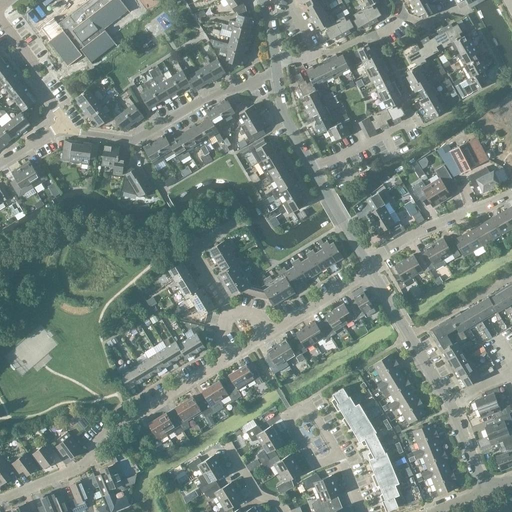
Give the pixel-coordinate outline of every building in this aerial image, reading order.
[(54,18),(38,30),(39,30),(40,29),(49,41),(48,42),(48,43),(50,42),(68,65),(67,67),(84,54),(85,56),(92,65),(93,65),(92,63),(115,45),(116,46),(117,46),(111,38),(104,29),(128,11),(129,12),(130,12),(120,0),(87,0),(85,2),(82,4),(79,5),(81,7),(59,25),(54,19),(54,18)] [(214,9),(208,0),(202,4),(208,13),(214,9)] [(228,0),(227,1),(232,9),(235,14),(236,13),(246,7),(242,2),(245,0),(228,0)] [(326,6),(322,0),(320,0),(308,7),(310,11),(308,12),(312,20),(325,12),(323,8),(326,6)] [(412,0),(413,1),(410,2),(414,10),(428,2),(426,0),(412,0)] [(430,7),(428,2),(414,10),(418,17),(421,15),(424,20),(437,12),(433,5),(430,7)] [(371,6),(371,5),(362,10),(371,25),(378,21),(376,18),(381,15),(377,8),(374,9),(372,6),(372,5),(371,6)] [(229,20),(228,25),(250,30),(251,27),(253,27),(254,20),(248,18),(246,7),(236,13),(238,15),(236,22),(229,20)] [(371,25),(362,10),(354,15),(357,19),(353,21),(358,29),(363,26),(364,29),(371,25)] [(328,17),(325,12),(312,20),(316,27),(319,26),(322,30),(326,27),(335,22),(331,16),(328,17)] [(344,16),(335,22),(344,37),(351,33),(349,30),(354,27),(349,19),(347,21),(344,16)] [(344,37),(335,22),(326,27),(329,31),(326,33),(331,41),(335,38),(337,41),(344,37)] [(451,25),(444,29),(452,43),(462,39),(461,38),(459,34),(462,32),(461,31),(466,29),(462,22),(452,28),(451,25)] [(228,25),(227,31),(233,32),(232,34),(231,38),(246,42),(247,38),(248,38),(250,31),(250,30),(228,25)] [(439,35),(434,38),(439,45),(441,44),(444,49),(451,45),(452,43),(444,29),(437,33),(439,35)] [(462,39),(451,45),(454,51),(458,49),(460,54),(474,46),(469,39),(467,40),(464,36),(461,38),(462,39)] [(215,40),(210,40),(213,47),(221,49),(221,48),(228,50),(229,50),(244,54),(246,46),(245,45),(246,42),(231,38),(230,44),(215,40)] [(424,47),(420,50),(425,59),(438,51),(436,47),(439,45),(434,38),(430,40),(428,38),(421,42),(424,47)] [(346,52),(354,50),(352,43),(344,45),(346,52)] [(360,58),(363,63),(377,55),(373,48),(370,50),(367,45),(354,52),(358,60),(360,58)] [(478,54),(474,46),(460,54),(463,59),(460,61),(464,67),(478,59),(476,55),(478,54)] [(415,63),(417,66),(417,67),(421,64),(422,65),(427,62),(425,59),(420,50),(418,47),(411,51),(413,54),(408,56),(413,64),(415,63)] [(221,49),(220,53),(228,55),(226,62),(236,64),(242,66),(244,58),(243,58),(244,54),(229,50),(228,50),(221,48),(221,49)] [(440,52),(443,58),(448,56),(445,50),(440,52)] [(337,55),(329,59),(338,77),(342,75),(342,74),(349,70),(342,56),(338,58),(337,55)] [(379,60),(377,55),(363,63),(367,71),(370,69),(372,73),(386,66),(382,59),(379,60)] [(208,56),(204,59),(216,80),(222,76),(222,75),(226,72),(218,59),(211,64),(209,61),(210,60),(208,56)] [(216,80),(204,59),(199,61),(201,66),(203,65),(204,68),(197,72),(205,85),(208,83),(209,84),(216,80)] [(338,77),(329,59),(322,62),(323,65),(318,68),(326,82),(333,78),(334,79),(338,77)] [(480,63),(478,59),(464,67),(468,74),(470,79),(473,77),(483,71),(484,71),(487,69),(483,62),(480,63)] [(6,64),(0,68),(0,80),(2,83),(13,74),(11,71),(12,70),(7,63),(6,64)] [(179,73),(172,77),(180,90),(184,88),(184,89),(191,85),(183,71),(179,64),(174,67),(176,71),(178,71),(179,73)] [(417,67),(417,66),(407,72),(410,76),(407,78),(412,86),(425,78),(422,74),(426,72),(422,65),(421,64),(417,67)] [(389,73),(386,66),(372,73),(374,77),(371,78),(375,86),(389,79),(386,74),(389,73)] [(304,71),(310,83),(312,85),(315,91),(317,91),(320,89),(318,86),(326,82),(318,68),(314,70),(312,67),(304,71)] [(183,71),(191,85),(195,92),(202,88),(201,87),(205,85),(197,72),(190,76),(189,73),(190,73),(188,68),(183,71)] [(470,79),(469,79),(459,85),(455,87),(459,94),(463,91),(462,89),(470,84),(474,92),(487,84),(484,79),(487,78),(484,71),(483,71),(473,77),(470,79)] [(13,74),(2,83),(0,84),(0,91),(3,89),(2,88),(4,86),(9,92),(20,83),(18,80),(19,80),(14,73),(13,74)] [(301,99),(304,98),(315,92),(315,91),(312,85),(310,83),(305,85),(300,73),(293,76),(298,86),(300,90),(297,92),(301,99)] [(162,74),(158,76),(170,97),(177,93),(176,92),(180,90),(172,77),(165,81),(164,79),(165,78),(162,74)] [(170,97),(158,76),(153,79),(156,83),(157,82),(159,85),(152,89),(159,102),(163,100),(164,101),(170,97)] [(266,89),(272,87),(269,78),(262,80),(266,89)] [(427,83),(425,78),(412,86),(416,93),(418,91),(421,96),(435,88),(431,81),(427,83)] [(391,84),(389,79),(375,86),(379,94),(382,93),(384,97),(398,89),(394,82),(391,84)] [(156,104),(159,102),(152,89),(145,93),(143,91),(144,90),(142,86),(141,86),(138,81),(134,83),(137,88),(150,110),(157,105),(156,104)] [(10,107),(16,102),(28,93),(29,92),(25,86),(23,87),(20,83),(9,92),(14,99),(12,100),(11,99),(6,103),(10,107)] [(420,101),(424,109),(443,98),(440,92),(438,94),(435,88),(421,96),(423,100),(420,101)] [(77,103),(82,109),(102,94),(99,90),(95,93),(96,94),(94,96),(88,89),(76,98),(79,102),(77,103)] [(401,96),(398,89),(384,97),(386,101),(383,102),(386,109),(387,110),(396,105),(397,105),(401,103),(398,98),(401,96)] [(317,91),(315,91),(315,92),(304,98),(306,101),(303,103),(307,111),(321,104),(318,99),(321,98),(317,91)] [(28,93),(16,102),(23,111),(25,110),(34,111),(35,106),(33,104),(35,103),(28,93)] [(105,98),(102,94),(82,109),(87,115),(88,114),(90,118),(103,109),(98,102),(100,100),(101,101),(105,98)] [(131,107),(125,112),(134,124),(137,121),(138,122),(144,118),(129,98),(125,101),(128,105),(129,105),(131,107)] [(446,102),(443,98),(424,109),(429,116),(431,114),(434,118),(447,111),(443,104),(446,102)] [(217,106),(224,119),(235,112),(237,113),(239,105),(232,103),(230,104),(227,99),(220,103),(220,104),(217,106)] [(289,104),(292,109),(298,107),(296,101),(289,104)] [(322,106),(321,104),(307,111),(311,118),(314,117),(316,121),(329,115),(330,114),(325,104),(322,106)] [(246,124),(259,117),(257,113),(258,113),(254,105),(248,109),(247,107),(239,105),(237,113),(239,113),(246,124)] [(387,110),(386,109),(381,112),(386,121),(387,121),(392,118),(395,125),(402,121),(401,118),(406,115),(401,107),(399,109),(397,105),(396,105),(387,110)] [(224,119),(217,106),(214,108),(213,107),(206,111),(210,118),(214,125),(224,119)] [(110,118),(103,109),(90,118),(93,121),(92,122),(97,128),(102,124),(103,126),(109,127),(111,125),(113,119),(110,118)] [(0,110),(0,112),(3,116),(2,117),(5,121),(6,120),(8,122),(2,128),(11,140),(15,138),(15,139),(22,134),(21,133),(11,121),(12,120),(6,114),(4,111),(0,110)] [(134,124),(125,112),(115,119),(113,119),(111,125),(113,127),(119,128),(120,127),(124,132),(128,130),(131,127),(130,126),(134,124)] [(386,121),(381,112),(372,117),(374,121),(372,122),(377,130),(381,128),(383,131),(390,127),(387,121),(386,121)] [(29,124),(33,120),(34,115),(22,114),(21,113),(12,120),(11,121),(21,133),(30,126),(29,124)] [(333,128),(333,127),(330,123),(333,122),(329,115),(316,121),(318,125),(315,127),(319,135),(327,131),(327,130),(333,128)] [(246,124),(241,127),(250,143),(265,134),(262,129),(266,126),(262,119),(261,120),(259,117),(246,124)] [(204,124),(200,126),(208,138),(213,135),(218,143),(224,140),(214,125),(210,118),(203,122),(204,124)] [(359,123),(362,129),(372,123),(369,118),(359,123)] [(327,130),(327,131),(331,137),(334,136),(336,141),(350,134),(346,126),(344,127),(342,125),(350,121),(349,119),(341,122),(341,123),(333,127),(333,128),(327,130)] [(375,129),(372,123),(362,129),(364,134),(375,129)] [(208,138),(200,126),(197,128),(196,126),(189,130),(200,148),(210,142),(208,138)] [(0,144),(3,149),(9,144),(8,143),(11,140),(2,128),(0,128),(0,144)] [(378,135),(375,129),(364,134),(367,140),(378,135)] [(200,148),(189,130),(183,134),(183,135),(180,138),(188,150),(193,147),(195,151),(200,148)] [(507,146),(497,152),(503,162),(511,157),(511,132),(503,137),(507,146)] [(168,142),(169,142),(164,135),(158,139),(159,140),(155,142),(165,160),(175,154),(172,149),(173,149),(168,142)] [(181,154),(188,150),(180,138),(176,140),(175,138),(169,142),(168,142),(173,149),(172,149),(175,154),(179,160),(183,157),(181,154)] [(249,148),(258,163),(275,153),(273,149),(274,148),(270,142),(267,144),(263,139),(249,148)] [(65,140),(62,160),(70,161),(73,164),(77,164),(81,163),(81,164),(89,165),(89,159),(95,160),(97,145),(84,143),(83,146),(81,145),(81,142),(65,140)] [(143,147),(154,166),(165,160),(155,142),(151,144),(150,143),(143,147)] [(479,164),(468,142),(450,151),(447,146),(437,151),(453,177),(460,173),(461,174),(479,164)] [(122,176),(124,161),(118,160),(119,148),(105,146),(102,166),(115,168),(114,174),(122,176)] [(209,153),(205,156),(209,163),(213,160),(209,153)] [(278,157),(275,153),(258,163),(265,173),(283,162),(279,156),(278,157)] [(209,163),(205,156),(201,158),(205,165),(209,163)] [(30,162),(21,168),(34,189),(48,180),(40,167),(35,170),(30,162)] [(287,169),(283,162),(265,173),(271,184),(275,181),(288,173),(286,170),(287,169)] [(188,166),(184,168),(188,175),(192,173),(188,166)] [(440,178),(431,184),(441,201),(443,200),(445,200),(451,197),(450,195),(444,184),(452,179),(444,166),(435,171),(440,178)] [(500,184),(493,171),(489,173),(486,167),(468,177),(470,180),(474,188),(479,186),(483,193),(500,184)] [(17,181),(12,185),(20,198),(25,194),(34,189),(21,168),(12,173),(17,181)] [(188,175),(184,168),(180,171),(184,178),(188,175)] [(129,169),(128,173),(123,192),(138,196),(139,198),(140,197),(145,198),(147,193),(152,190),(143,176),(141,177),(137,169),(134,171),(129,169)] [(164,175),(168,182),(178,177),(175,170),(164,175)] [(249,177),(251,181),(258,177),(256,173),(249,177)] [(275,181),(278,187),(270,191),(273,196),(295,183),(291,177),(290,177),(288,173),(275,181)] [(439,202),(441,201),(431,184),(425,187),(422,181),(412,187),(419,199),(425,196),(432,206),(433,207),(439,204),(439,202)] [(299,189),(295,183),(273,196),(275,200),(283,195),(287,202),(300,194),(298,190),(299,189)] [(0,204),(10,198),(4,188),(0,190),(0,204)] [(373,211),(367,214),(373,224),(389,214),(394,211),(389,202),(385,196),(382,190),(371,197),(375,203),(378,208),(373,211)] [(302,197),(300,194),(287,202),(283,204),(289,215),(294,212),(308,204),(304,197),(302,197)] [(412,211),(420,205),(412,195),(404,201),(412,211)] [(9,207),(15,216),(17,215),(12,205),(9,207)] [(273,218),(281,214),(277,208),(270,212),(273,218)] [(511,228),(511,210),(510,208),(501,213),(510,229),(511,228)] [(301,220),(307,217),(303,211),(297,215),(301,220)] [(389,214),(373,224),(379,233),(388,228),(391,233),(402,227),(399,222),(400,221),(394,211),(389,214)] [(510,229),(501,213),(491,218),(501,235),(510,229)] [(501,235),(491,218),(482,224),(492,240),(501,235)] [(492,240),(482,224),(473,229),(482,246),(492,240)] [(482,246),(473,229),(463,235),(473,251),(482,246)] [(473,251),(463,235),(454,240),(463,257),(473,251)] [(443,260),(452,254),(443,238),(433,244),(443,260)] [(209,250),(213,257),(232,246),(230,242),(227,245),(224,241),(209,250)] [(327,242),(324,244),(336,263),(343,258),(333,243),(330,245),(327,242)] [(336,263),(324,244),(320,246),(322,250),(319,252),(328,267),(336,263)] [(445,265),(443,260),(433,244),(424,249),(426,253),(421,256),(429,270),(435,267),(436,270),(445,265)] [(235,250),(232,246),(213,257),(218,265),(233,255),(231,252),(235,250)] [(313,250),(310,252),(321,271),(328,267),(319,252),(315,254),(313,250)] [(321,271),(310,252),(306,255),(308,258),(305,260),(314,276),(321,271)] [(235,259),(233,255),(218,265),(222,272),(241,260),(239,257),(235,259)] [(414,255),(404,261),(413,277),(422,271),(424,274),(429,270),(421,256),(416,259),(414,255)] [(299,259),(295,261),(307,280),(314,276),(305,260),(301,263),(299,259)] [(243,264),(241,260),(222,272),(219,274),(223,281),(242,270),(240,266),(243,264)] [(307,280),(295,261),(291,263),(294,267),(290,269),(300,285),(307,280)] [(413,277),(404,261),(394,266),(403,282),(404,282),(413,277)] [(168,271),(174,280),(188,272),(182,262),(168,271)] [(284,268),(281,270),(293,289),(300,285),(290,269),(287,271),(284,268)] [(244,273),(242,270),(223,281),(228,289),(250,275),(248,271),(244,273)] [(295,292),(293,289),(281,270),(277,272),(279,276),(276,278),(287,297),(295,292)] [(194,281),(188,272),(174,280),(180,289),(194,281)] [(252,278),(250,275),(228,289),(232,296),(238,292),(254,296),(255,288),(253,288),(248,281),(252,278)] [(270,276),(266,279),(280,301),(287,297),(276,278),(272,280),(270,276)] [(280,301),(266,279),(263,281),(265,285),(258,289),(255,288),(254,296),(269,300),(273,306),(280,301)] [(199,290),(194,281),(180,289),(186,299),(189,297),(199,290)] [(511,303),(511,294),(507,286),(497,292),(510,314),(511,312),(511,308),(510,305),(511,303)] [(202,288),(199,290),(189,297),(195,306),(208,297),(202,288)] [(356,302),(351,305),(357,315),(360,319),(364,316),(366,318),(375,312),(363,292),(354,298),(356,302)] [(510,314),(497,292),(488,297),(497,312),(503,309),(507,315),(510,314)] [(214,307),(208,297),(195,306),(200,315),(214,307)] [(497,312),(488,297),(479,303),(488,318),(494,314),(498,321),(501,319),(497,312)] [(488,318),(479,303),(469,309),(483,330),(486,328),(482,321),(488,318)] [(360,319),(357,315),(351,305),(346,308),(344,304),(334,310),(344,325),(353,320),(354,322),(360,319)] [(469,309),(461,314),(460,314),(468,327),(469,329),(475,325),(480,332),(483,330),(469,309)] [(154,319),(159,316),(156,310),(151,313),(154,319)] [(327,320),(322,323),(331,337),(336,333),(335,331),(344,325),(334,310),(325,316),(327,320)] [(460,312),(450,318),(456,329),(459,333),(462,331),(468,327),(460,314),(461,314),(460,312)] [(142,317),(131,322),(133,327),(144,322),(142,317)] [(456,329),(450,318),(440,324),(446,333),(447,335),(453,344),(457,342),(461,340),(460,338),(461,337),(462,337),(466,338),(467,338),(462,331),(459,333),(456,329)] [(315,322),(305,328),(315,343),(324,338),(325,340),(331,337),(322,323),(317,326),(315,322)] [(446,333),(440,324),(429,330),(435,340),(446,333)] [(298,338),(293,341),(302,354),(307,351),(306,349),(315,343),(305,328),(296,333),(298,338)] [(447,335),(446,333),(435,340),(442,351),(453,345),(453,344),(447,335)] [(196,334),(187,340),(195,353),(205,347),(196,334)] [(286,339),(276,345),(286,361),(295,355),(296,358),(302,354),(293,341),(288,344),(286,339)] [(195,353),(187,340),(178,345),(184,355),(184,356),(186,359),(195,353)] [(176,342),(166,348),(174,361),(184,356),(184,355),(178,345),(176,342)] [(462,351),(459,345),(457,342),(453,344),(453,345),(442,351),(447,360),(462,351)] [(286,361),(276,345),(267,351),(270,356),(265,360),(274,374),(279,371),(277,367),(286,361)] [(174,361),(166,348),(157,353),(165,367),(174,361)] [(475,356),(473,353),(466,358),(462,351),(447,360),(453,370),(455,369),(475,356)] [(165,367),(157,353),(148,359),(156,373),(165,367)] [(156,373),(148,359),(145,354),(136,360),(139,364),(147,378),(156,373)] [(375,368),(379,375),(398,363),(396,359),(393,361),(390,355),(367,369),(369,372),(375,368)] [(460,378),(475,369),(471,363),(478,359),(476,355),(475,356),(455,369),(460,378)] [(400,367),(398,363),(379,375),(383,382),(377,385),(379,388),(402,374),(398,368),(400,367)] [(138,384),(147,378),(139,364),(129,370),(138,384)] [(246,385),(255,380),(259,385),(263,383),(255,369),(251,372),(246,364),(237,370),(246,385)] [(479,375),(475,369),(460,378),(466,387),(494,371),(492,367),(479,375)] [(138,384),(129,370),(120,376),(128,390),(138,384)] [(246,385),(237,370),(228,375),(233,383),(229,386),(236,399),(241,396),(237,390),(246,385)] [(405,380),(402,374),(379,388),(381,391),(386,388),(390,394),(410,383),(407,379),(405,380)] [(219,381),(210,386),(220,401),(229,396),(232,402),(236,399),(229,386),(224,388),(219,381)] [(412,387),(410,383),(390,394),(395,401),(389,405),(391,408),(414,394),(410,388),(412,387)] [(220,401),(210,386),(202,391),(206,399),(202,402),(210,415),(214,412),(211,407),(220,401)] [(309,393),(312,399),(323,393),(321,387),(309,393)] [(475,401),(478,409),(497,402),(501,401),(498,394),(500,393),(498,387),(484,392),(484,393),(482,394),(483,398),(475,401)] [(335,406),(349,397),(343,388),(332,395),(335,399),(331,401),(335,406)] [(417,400),(414,394),(391,408),(392,411),(398,407),(402,414),(422,402),(419,398),(417,400)] [(193,397),(184,402),(193,417),(202,412),(203,414),(205,418),(210,415),(202,402),(197,404),(193,397)] [(349,397),(335,406),(338,412),(341,410),(344,413),(355,407),(358,405),(355,399),(351,401),(349,397)] [(193,417),(184,402),(175,407),(179,415),(175,418),(183,431),(188,428),(184,423),(193,417)] [(378,402),(370,405),(373,411),(380,408),(378,402)] [(424,406),(422,402),(402,414),(406,421),(401,424),(403,428),(425,414),(422,408),(424,406)] [(494,419),(508,414),(511,412),(511,404),(505,407),(504,404),(498,406),(497,402),(478,409),(481,417),(492,413),(494,419)] [(387,404),(382,407),(385,412),(390,408),(387,404)] [(346,425),(364,414),(358,405),(355,407),(344,413),(346,417),(342,420),(346,425)] [(379,421),(384,418),(380,412),(375,415),(379,421)] [(166,413),(157,418),(167,436),(176,430),(178,434),(183,431),(175,418),(171,421),(166,413)] [(85,418),(82,414),(73,416),(78,423),(85,418)] [(369,423),(364,414),(346,425),(349,430),(353,428),(355,432),(369,423)] [(488,437),(507,430),(511,427),(511,424),(508,414),(494,419),(496,424),(485,429),(488,437)] [(167,436),(157,418),(148,424),(153,431),(148,434),(156,447),(161,444),(159,441),(167,436)] [(392,428),(387,419),(383,421),(388,430),(392,428)] [(375,433),(369,423),(355,432),(361,441),(364,439),(375,433)] [(414,435),(417,442),(437,434),(436,430),(433,430),(431,424),(406,434),(407,438),(414,435)] [(279,434),(273,425),(261,432),(258,425),(246,432),(252,442),(259,440),(262,444),(279,434)] [(488,437),(491,445),(493,451),(500,448),(504,446),(506,449),(511,446),(511,427),(507,430),(488,437)] [(57,440),(60,444),(55,447),(63,457),(67,453),(71,458),(81,451),(67,432),(57,440)] [(379,440),(375,433),(364,439),(368,446),(379,440)] [(262,444),(264,449),(257,455),(262,464),(275,456),(272,451),(284,443),(279,434),(262,444)] [(439,438),(437,434),(417,442),(420,449),(413,452),(415,455),(439,445),(437,439),(439,438)] [(383,447),(379,440),(368,446),(371,453),(383,447)] [(403,452),(400,442),(395,444),(399,453),(403,452)] [(49,457),(54,453),(47,443),(32,454),(43,469),(53,462),(49,457)] [(442,452),(439,445),(415,455),(416,459),(422,456),(425,463),(446,455),(444,451),(442,452)] [(511,446),(506,449),(504,446),(500,448),(503,455),(496,458),(501,470),(511,466),(511,446)] [(386,454),(383,447),(371,453),(368,455),(371,463),(387,457),(386,454)] [(27,475),(37,468),(26,453),(11,464),(18,474),(23,470),(27,475)] [(274,465),(279,474),(296,463),(291,454),(278,462),(275,456),(262,464),(266,470),(274,465)] [(356,468),(362,466),(359,454),(353,456),(356,468)] [(203,474),(220,464),(214,455),(202,462),(199,458),(187,465),(190,470),(192,469),(193,471),(200,469),(203,474)] [(448,459),(446,455),(425,463),(428,471),(422,473),(423,477),(448,466),(445,460),(448,459)] [(0,456),(0,485),(10,478),(6,474),(11,470),(0,456)] [(391,465),(387,457),(371,463),(375,471),(391,465)] [(302,472),(296,463),(279,474),(284,482),(276,487),(280,494),(293,487),(289,480),(302,472)] [(99,486),(99,487),(103,496),(109,493),(108,490),(123,484),(115,464),(100,470),(101,474),(95,477),(98,485),(99,486)] [(220,464),(203,474),(197,478),(201,483),(196,486),(202,494),(203,493),(216,485),(213,481),(225,473),(220,464)] [(394,474),(391,465),(375,471),(376,474),(371,476),(374,481),(394,474)] [(451,473),(448,466),(423,477),(425,480),(431,477),(434,485),(455,476),(453,472),(451,473)] [(315,487),(317,492),(336,485),(332,475),(318,481),(316,474),(303,481),(306,489),(315,487)] [(398,484),(394,474),(374,481),(376,487),(380,486),(384,494),(384,495),(398,490),(400,489),(398,484)] [(94,475),(88,477),(93,489),(99,486),(98,485),(95,477),(94,475)] [(456,480),(455,476),(434,485),(437,492),(430,494),(432,498),(457,488),(454,481),(456,480)] [(84,500),(89,498),(82,481),(81,482),(80,480),(75,482),(76,483),(70,486),(75,498),(69,501),(73,511),(77,511),(87,508),(84,500)] [(217,497),(220,502),(237,491),(231,482),(218,490),(216,485),(203,493),(206,497),(208,496),(210,499),(217,497)] [(340,495),(336,485),(317,492),(320,498),(312,504),(315,511),(329,506),(326,500),(340,495)] [(38,488),(32,491),(36,498),(42,495),(38,488)] [(405,501),(398,490),(384,495),(384,494),(380,496),(386,511),(398,507),(398,505),(405,501)] [(242,500),(237,491),(220,502),(222,507),(218,511),(217,511),(232,511),(230,508),(242,500)] [(46,511),(69,511),(66,502),(59,504),(54,492),(45,496),(44,495),(43,496),(43,497),(40,498),(46,511)] [(125,492),(106,500),(111,511),(130,504),(125,492)]
